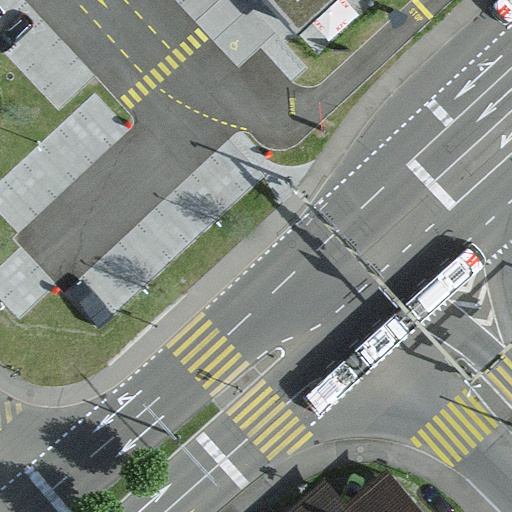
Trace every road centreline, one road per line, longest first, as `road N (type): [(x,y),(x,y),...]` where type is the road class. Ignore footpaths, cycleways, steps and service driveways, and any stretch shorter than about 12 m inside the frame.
road 1 (primary): [(357,229),(23,511)]
road 2 (primary): [(160,511),(405,289)]
road 3 (primary): [(511,87),(357,229)]
road 4 (tertiary): [(511,416),(405,289)]
road 5 (primary): [(405,289),(511,187)]
